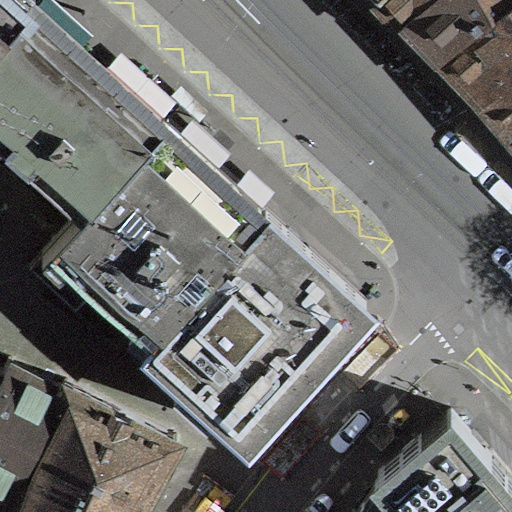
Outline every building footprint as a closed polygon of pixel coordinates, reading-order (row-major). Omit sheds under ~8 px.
[(0,0),(0,30),(8,22),(21,8),(27,1),(26,0),(0,0)] [(0,115),(13,127),(5,136),(47,174),(55,165),(91,197),(146,136),(153,128),(164,116),(115,72),(98,56),(80,41),(35,0),(27,0),(27,1),(21,8),(8,22),(0,30),(0,115)] [(392,0),(395,3),(403,12),(415,0),(392,0)] [(411,21),(437,49),(490,0),(415,0),(403,12),(411,21)] [(511,0),(490,0),(437,49),(452,64),(478,91),(511,67),(511,0)] [(511,67),(478,91),(498,115),(511,130),(511,67)] [(89,291),(144,340),(153,330),(163,319),(246,226),(264,206),(240,185),(242,182),(220,162),(217,164),(196,145),(180,130),(181,127),(170,117),(167,119),(164,116),(153,128),(146,136),(91,197),(64,227),(52,240),(30,265),(75,305),(89,291)] [(265,205),(264,206),(246,226),(163,319),(153,330),(144,340),(143,342),(180,376),(174,383),(206,413),(213,405),(243,432),(366,296),(298,234),(265,205)] [(0,486),(11,492),(26,456),(64,383),(9,355),(3,367),(0,365),(0,486)] [(134,511),(135,510),(140,502),(177,434),(67,378),(64,383),(26,456),(11,492),(4,507),(4,511),(134,511)] [(511,511),(511,476),(496,457),(451,405),(394,453),(378,468),(380,471),(352,511),(511,511)]
